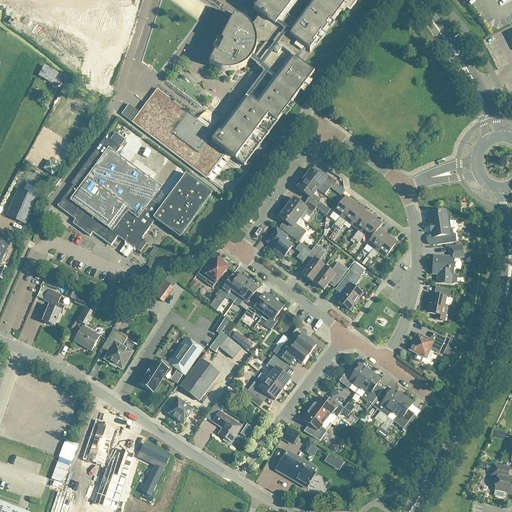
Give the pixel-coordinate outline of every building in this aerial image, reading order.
[(84,37),(85,33),(82,27),(87,13),(88,13),(91,11),(92,11),(92,10),(95,0),(34,0),(37,1),(31,20),(63,30),(84,37)] [(121,114),(206,178),(226,152),(244,166),(314,73),(297,61),(306,50),(309,52),(344,6),(349,11),(357,0),(318,0),(299,25),(284,14),(295,0),(260,0),(253,10),(260,15),(251,27),(241,18),(234,15),(218,46),(218,45),(208,65),(215,68),(227,69),(240,68),(249,63),(262,73),(216,134),(212,130),(218,120),(205,110),(197,119),(157,89),(139,112),(128,104),(121,114)] [(101,9),(118,18),(121,13),(104,3),(101,9)] [(351,63),(338,80),(375,110),(389,91),(351,63)] [(63,77),(44,65),(38,76),(57,88),(63,77)] [(338,80),(322,100),(361,130),(363,127),(375,110),(338,80)] [(389,91),(375,110),(401,130),(405,124),(412,130),(408,136),(414,140),(431,117),(391,89),(389,91)] [(375,110),(363,127),(402,156),(414,140),(408,136),(404,141),(396,136),(401,130),(375,110)] [(110,140),(120,147),(125,140),(115,133),(110,140)] [(72,185),(57,205),(57,206),(75,220),(72,223),(89,236),(92,232),(110,246),(117,236),(139,252),(146,243),(141,239),(141,238),(154,220),(156,217),(161,209),(160,208),(160,207),(150,199),(159,187),(114,154),(120,147),(105,136),(70,184),(72,185)] [(310,170),(304,179),(317,190),(324,195),(331,186),(333,187),(336,182),(324,173),(321,178),(310,170)] [(185,174),(160,207),(160,208),(161,209),(156,217),(154,220),(179,238),(212,193),(185,174)] [(54,188),(61,178),(57,175),(50,185),(54,188)] [(317,190),(304,179),(297,189),(308,197),(306,200),(306,201),(315,207),(320,200),(313,195),(317,190)] [(37,197),(19,188),(6,216),(24,225),(37,197)] [(46,199),(47,197),(51,193),(47,190),(42,196),(46,199)] [(336,228),(355,203),(345,196),(333,212),(339,217),(333,225),(336,228)] [(315,207),(306,201),(303,206),(293,198),(292,200),(289,200),(287,204),(287,206),(286,208),(299,218),(304,212),(309,217),(316,208),(315,207)] [(355,203),(336,228),(339,230),(346,222),(352,226),(364,210),(355,203)] [(286,208),(279,218),(284,221),(288,224),(283,231),(298,242),(306,232),(295,224),(299,218),(286,208)] [(364,210),(352,226),(358,230),(351,239),(355,241),(373,217),(364,210)] [(446,212),(444,211),(442,211),(428,213),(430,223),(429,223),(431,233),(433,246),(456,242),(455,234),(452,234),(452,232),(451,231),(450,229),(448,228),(447,221),(448,220),(449,218),(449,216),(449,214),(447,213),(446,212)] [(382,224),(373,217),(355,241),(358,244),(364,235),(370,239),(379,229),(382,224)] [(287,237),(276,228),(266,242),(275,249),(272,252),(282,260),(291,247),(284,241),(287,237)] [(379,229),(370,239),(366,244),(372,249),(366,257),(369,259),(387,235),(379,229)] [(387,235),(369,259),(364,266),(369,269),(374,263),(373,262),(379,254),(385,258),(397,242),(387,235)] [(307,268),(302,275),(312,283),(313,282),(324,267),(318,262),(325,253),(315,246),(311,252),(304,261),(309,265),(307,268)] [(454,274),(452,274),(453,258),(463,257),(461,246),(448,248),(450,258),(433,257),(432,274),(438,274),(438,283),(454,284),(456,283),(457,275),(454,274)] [(205,263),(196,275),(205,283),(212,288),(216,283),(228,267),(217,259),(210,268),(205,263)] [(324,267),(313,282),(323,290),(328,283),(330,281),(336,285),(347,270),(338,262),(331,272),(324,267)] [(349,270),(336,288),(343,293),(341,295),(336,301),(349,311),(362,294),(353,287),(360,278),(359,278),(365,271),(355,263),(349,270)] [(229,279),(219,293),(220,294),(227,299),(228,298),(233,302),(248,282),(239,275),(236,279),(232,275),(229,279)] [(194,290),(198,280),(190,277),(186,287),(194,290)] [(152,295),(162,302),(173,288),(163,280),(152,295)] [(248,282),(233,302),(233,303),(236,305),(239,306),(246,311),(253,302),(250,299),(258,289),(256,288),(256,286),(252,282),(250,284),(248,282)] [(41,287),(36,298),(43,301),(42,302),(49,305),(42,322),(54,326),(60,312),(61,313),(64,307),(57,304),(61,295),(41,287)] [(444,305),(445,298),(449,298),(450,290),(435,287),(434,295),(430,294),(426,313),(436,315),(435,319),(444,321),(447,306),(444,305)] [(69,289),(66,295),(75,299),(77,293),(69,289)] [(185,292),(171,311),(178,317),(193,297),(185,292)] [(263,314),(273,301),(264,294),(255,306),(252,303),(245,312),(253,318),(255,315),(260,319),(261,317),(263,314)] [(66,296),(63,302),(69,305),(72,298),(66,296)] [(84,308),(77,321),(84,325),(92,312),(87,309),(88,306),(90,307),(90,308),(94,310),(99,301),(96,300),(90,297),(84,308)] [(263,314),(261,317),(266,321),(263,326),(267,329),(283,308),(273,301),(263,314)] [(306,324),(315,330),(321,320),(312,315),(306,324)] [(217,323),(224,327),(228,322),(221,317),(217,323)] [(295,344),(309,355),(316,345),(308,339),(313,333),(300,323),(291,334),(298,339),(295,344)] [(82,326),(73,341),(90,351),(99,336),(82,326)] [(261,341),(269,346),(277,333),(269,328),(261,341)] [(245,348),(250,342),(234,329),(229,335),(245,348)] [(112,350),(110,353),(109,352),(104,359),(110,363),(109,364),(115,368),(116,366),(122,369),(132,352),(119,344),(123,337),(113,331),(104,345),(112,350)] [(222,332),(209,348),(214,353),(218,348),(232,359),(241,348),(222,332)] [(409,350),(416,354),(414,358),(415,360),(420,362),(421,361),(423,357),(425,358),(430,349),(438,353),(445,339),(433,333),(429,340),(417,334),(409,350)] [(185,337),(176,349),(167,362),(161,358),(159,363),(155,361),(139,385),(152,394),(168,370),(170,371),(172,367),(184,376),(203,349),(185,337)] [(301,364),(309,355),(295,344),(288,339),(281,348),(277,346),(272,353),(293,368),(298,362),(301,364)] [(267,379),(282,390),(290,379),(284,375),(289,368),(274,356),(266,367),(272,372),(267,379)] [(200,360),(180,387),(199,401),(219,374),(200,360)] [(347,370),(339,381),(349,389),(353,383),(359,388),(370,372),(360,365),(356,371),(353,375),(347,370)] [(370,372),(359,388),(355,393),(371,405),(379,394),(373,389),(380,380),(370,372)] [(243,388),(240,393),(257,406),(266,394),(268,396),(274,400),(282,390),(267,379),(263,384),(256,379),(247,391),(243,388)] [(379,394),(371,405),(380,412),(375,419),(382,424),(391,412),(402,396),(392,389),(385,398),(379,394)] [(391,412),(387,417),(393,422),(403,429),(411,418),(405,413),(408,410),(412,404),(402,396),(391,412)] [(319,398),(311,409),(326,420),(331,414),(336,418),(343,408),(329,397),(325,402),(319,398)] [(177,399),(167,414),(183,424),(193,409),(177,399)] [(262,402),(260,406),(267,412),(270,408),(262,402)] [(214,405),(206,417),(212,421),(219,412),(220,412),(221,410),(214,405)] [(350,413),(343,408),(341,412),(347,417),(350,413)] [(326,420),(311,409),(302,420),(309,425),(303,432),(319,441),(327,431),(321,427),(326,420)] [(212,421),(212,422),(222,428),(225,430),(221,436),(224,439),(223,441),(228,444),(229,442),(231,443),(241,426),(220,412),(219,412),(212,421)] [(101,421),(94,438),(110,445),(117,428),(101,421)] [(240,434),(245,437),(251,427),(246,424),(240,434)] [(288,428),(281,439),(292,446),(298,435),(288,428)] [(284,455),(275,470),(306,488),(315,473),(314,473),(316,468),(304,461),(302,466),(293,461),(296,456),(287,451),(284,455)] [(133,458),(120,453),(119,455),(114,453),(104,480),(109,482),(99,507),(112,511),(133,458)] [(505,497),(506,493),(511,494),(511,477),(507,476),(509,468),(493,465),(491,475),(497,477),(493,495),(495,497),(503,498),(505,497)] [(71,495),(65,511),(95,511),(98,503),(71,495)] [(25,511),(0,503),(0,511),(25,511)]
